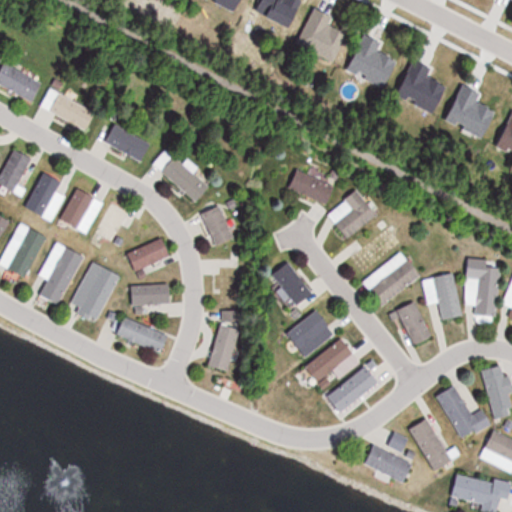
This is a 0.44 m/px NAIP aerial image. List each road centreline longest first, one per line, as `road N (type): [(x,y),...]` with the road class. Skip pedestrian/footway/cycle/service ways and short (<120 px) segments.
road 1 (residential): [(0,301),(90,352),(301,440),(342,435),(370,421),(451,356),(473,348),(511,351)]
road 2 (residential): [(0,112),(138,188),(168,214),(184,244),(194,311),(165,384)]
road 3 (residential): [(414,385),(294,233)]
